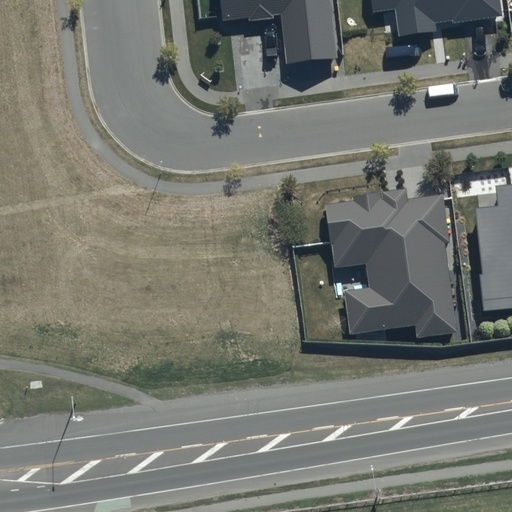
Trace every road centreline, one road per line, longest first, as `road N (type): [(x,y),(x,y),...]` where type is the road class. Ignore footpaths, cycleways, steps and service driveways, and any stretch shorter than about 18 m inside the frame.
road 1 (secondary): [(0,470),(511,400)]
road 2 (residential): [(511,106),(229,145),(179,139),(150,120),(131,85),(119,0)]
